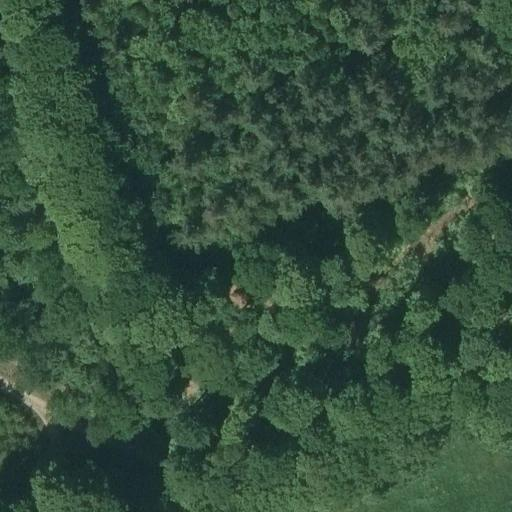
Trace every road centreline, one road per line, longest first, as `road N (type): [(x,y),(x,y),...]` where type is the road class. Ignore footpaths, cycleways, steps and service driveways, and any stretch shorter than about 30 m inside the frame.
road 1 (unknown): [(511,348),(208,454),(159,442),(0,350)]
road 2 (track): [(23,0),(213,511)]
road 3 (track): [(511,366),(216,473),(170,480),(82,511)]
road 4 (track): [(0,384),(194,474)]
